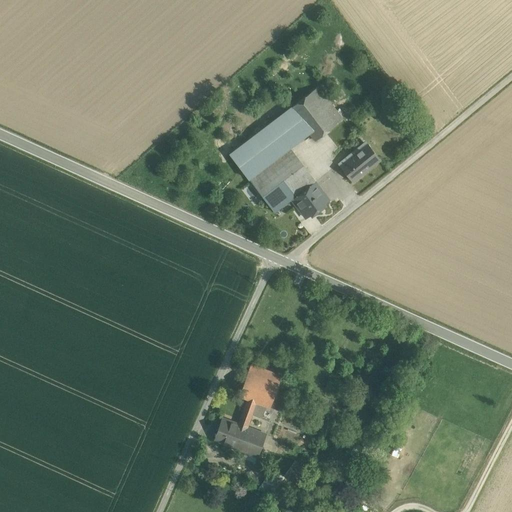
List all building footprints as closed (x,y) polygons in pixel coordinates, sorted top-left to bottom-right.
[(343,119),(318,86),(291,108),(310,134),(315,140),(343,119)] [(310,134),(291,108),(230,153),(250,180),(291,149),(310,134)] [(360,150),(347,160),(347,161),(341,166),(353,181),(380,160),(368,145),(361,150),(360,150)] [(291,149),(250,180),(275,212),(292,199),(293,199),(315,182),(315,181),(291,149)] [(315,182),(293,199),(306,218),(329,200),(315,182)] [(282,376),(251,364),(239,396),(247,399),(265,406),(270,407),(282,376)] [(247,399),(238,424),(247,427),(252,413),(262,416),(265,406),(247,399)] [(238,424),(222,418),(215,440),(257,455),(265,434),(247,427),(238,424)] [(295,460),(283,475),(283,476),(279,481),(293,491),(309,470),(295,460)] [(274,468),(259,489),(268,496),(279,481),(283,476),(283,475),(274,468)]
